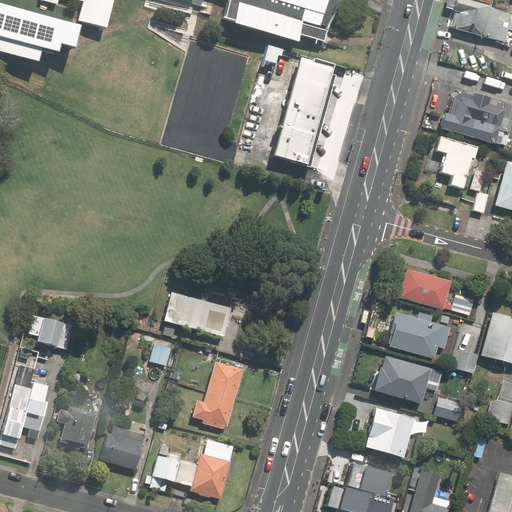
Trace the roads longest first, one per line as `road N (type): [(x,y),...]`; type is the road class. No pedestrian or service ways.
road 1 (primary): [(360,215),(278,511)]
road 2 (primary): [(420,0),(360,215)]
road 3 (residential): [(360,215),(511,257)]
road 4 (residential): [(116,511),(0,480)]
